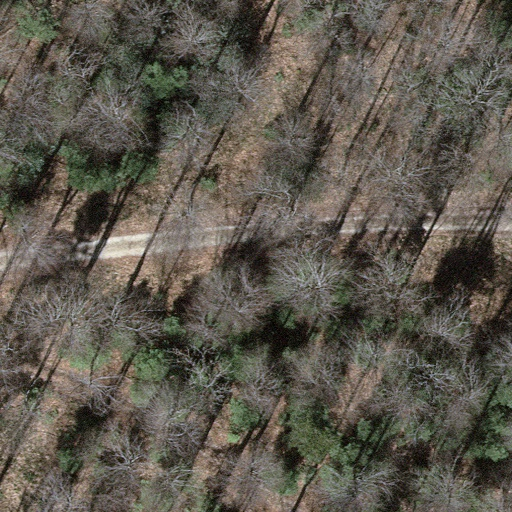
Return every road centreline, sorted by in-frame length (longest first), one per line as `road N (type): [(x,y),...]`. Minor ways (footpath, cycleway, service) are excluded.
road 1 (track): [(511,225),(161,244),(0,262)]
road 2 (track): [(0,344),(141,434),(306,511)]
